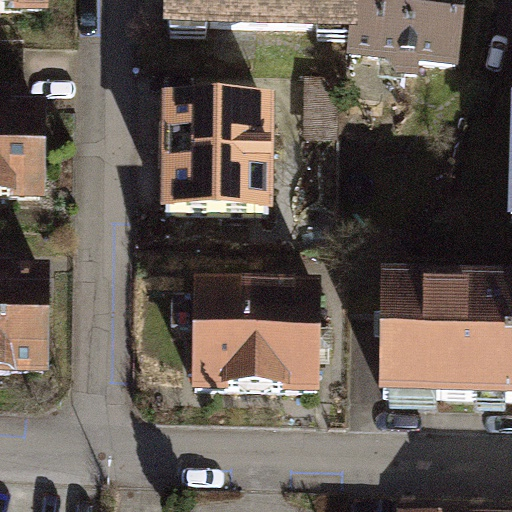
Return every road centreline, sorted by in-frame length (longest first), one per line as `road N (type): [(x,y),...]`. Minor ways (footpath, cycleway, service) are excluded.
road 1 (residential): [(117,0),(107,460)]
road 2 (residential): [(107,460),(511,468)]
